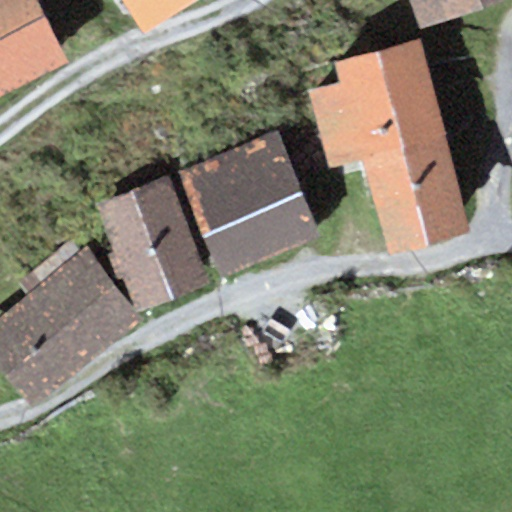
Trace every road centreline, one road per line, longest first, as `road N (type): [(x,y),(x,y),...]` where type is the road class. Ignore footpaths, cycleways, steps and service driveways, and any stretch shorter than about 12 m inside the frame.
road 1 (track): [(511,240),(257,280),(35,404),(0,415)]
road 2 (track): [(0,133),(107,58),(255,0)]
road 3 (track): [(511,30),(492,242)]
